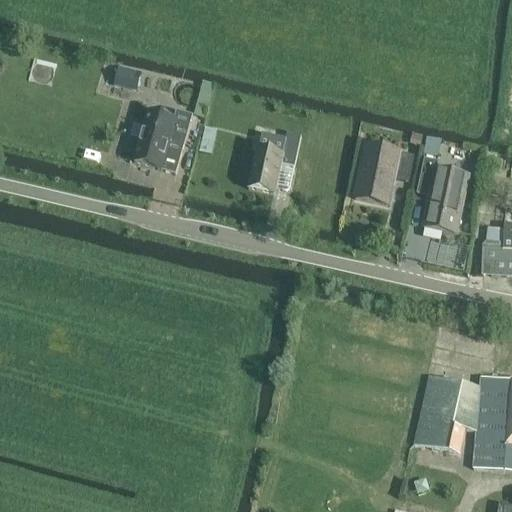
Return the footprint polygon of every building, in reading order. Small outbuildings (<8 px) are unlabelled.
[(118,68),(114,86),(137,91),(141,74),(118,68)] [(173,121),(150,114),(135,165),(176,176),(192,118),(175,113),(173,121)] [(300,138),(286,135),(285,140),(261,136),(257,154),(255,153),(247,192),(273,198),(279,168),(293,171),(300,138)] [(401,155),(365,148),(354,202),(387,209),(393,183),(408,186),(413,159),(401,157),(401,155)] [(456,238),(469,179),(436,172),(438,164),(424,161),(417,196),(429,199),(423,231),(456,238)] [(484,248),(482,278),(511,278),(511,228),(503,228),(503,231),(489,230),(487,248),(484,248)] [(511,475),(511,385),(477,380),(477,391),(428,379),(413,448),(459,460),(464,435),(475,436),(472,472),(511,475)]
